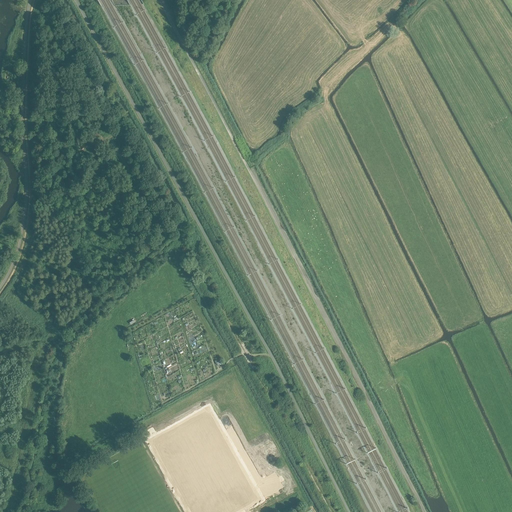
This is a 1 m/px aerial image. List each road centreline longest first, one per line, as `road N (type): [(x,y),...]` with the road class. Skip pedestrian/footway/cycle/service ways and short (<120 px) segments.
road 1 (unknown): [(35,0),(26,90),(29,211),(18,262),(0,294)]
road 2 (track): [(235,134),(176,22),(176,0)]
